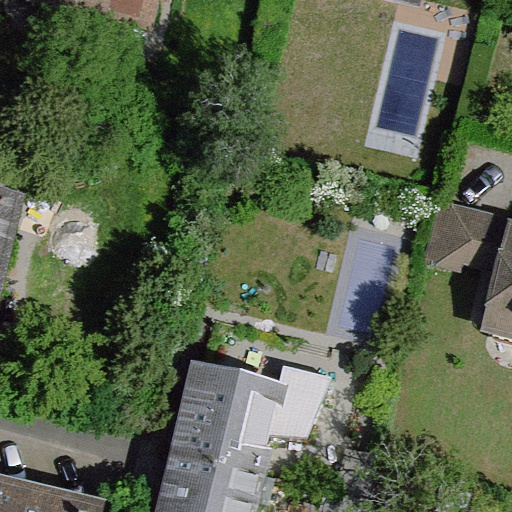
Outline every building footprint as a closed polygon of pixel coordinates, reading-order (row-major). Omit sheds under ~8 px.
[(32,0),(32,2),(150,27),(155,0),(32,0)] [(0,267),(13,212),(0,208),(0,267)] [(475,217),(445,210),(431,265),(463,272),(464,267),(475,217)] [(511,225),(475,217),(464,267),(506,277),(511,252),(511,225)] [(511,252),(506,277),(496,319),(511,323),(511,252)] [(202,379),(198,393),(276,413),(279,399),(202,379)] [(198,393),(182,459),(261,480),(276,413),(198,393)] [(252,511),(261,480),(182,459),(168,511),(252,511)] [(404,483),(380,478),(374,501),(399,506),(404,483)]
